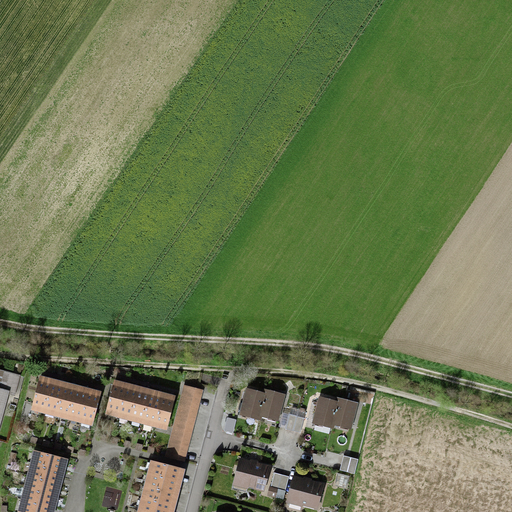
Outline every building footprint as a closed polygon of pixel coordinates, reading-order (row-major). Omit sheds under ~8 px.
[(0,370),(0,439),(18,376),(0,370)] [(32,407),(45,410),(52,379),(40,376),(32,407)] [(45,410),(56,413),(64,382),(52,379),(45,410)] [(106,411),(118,414),(126,383),(114,380),(106,411)] [(56,413),(69,416),(77,385),(64,382),(56,413)] [(186,382),(167,455),(185,459),(204,387),(186,382)] [(118,414),(131,417),(139,386),(126,383),(118,414)] [(69,416),(80,419),(88,388),(77,385),(69,416)] [(131,417),(143,420),(151,389),(139,386),(131,417)] [(101,392),(88,388),(80,419),(93,423),(101,392)] [(143,420),(155,423),(163,392),(151,389),(143,420)] [(260,413),(264,394),(248,391),(242,414),(259,418),(260,413)] [(176,395),(163,392),(155,423),(168,427),(176,395)] [(264,394),(260,413),(277,417),(283,396),(265,392),(264,394)] [(332,421),(337,403),(321,399),(315,421),(331,425),(332,421)] [(337,403),(332,421),(350,425),(355,404),(338,399),(337,403)] [(298,411),(290,408),(289,414),(284,412),(279,427),(293,431),(296,416),(298,411)] [(304,418),(296,416),(293,431),(300,433),(304,418)] [(34,450),(30,462),(66,472),(69,459),(34,450)] [(341,461),(327,457),(325,466),(339,469),(341,461)] [(242,459),(236,483),(263,491),(270,466),(242,459)] [(30,462),(27,474),(63,483),(66,472),(30,462)] [(154,462),(151,474),(178,481),(181,469),(154,462)] [(277,489),(282,475),(274,473),(270,487),(277,489)] [(27,474),(24,486),(60,496),(63,483),(27,474)] [(175,493),(178,481),(151,474),(148,486),(175,493)] [(289,477),(282,475),(277,489),(284,491),(289,477)] [(295,477),(287,506),(301,510),(303,504),(316,508),(322,484),(295,477)] [(24,486),(21,498),(56,508),(60,496),(24,486)] [(148,486),(144,498),(171,505),(175,493),(148,486)] [(23,511),(55,511),(56,508),(21,498),(18,510),(23,511)] [(144,498),(141,510),(148,511),(172,511),(174,506),(171,505),(144,498)]
